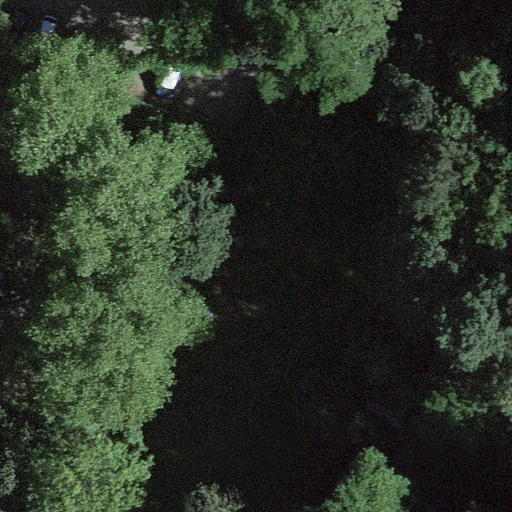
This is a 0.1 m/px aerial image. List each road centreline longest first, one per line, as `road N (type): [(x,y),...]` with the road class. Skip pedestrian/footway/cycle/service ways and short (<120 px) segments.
road 1 (residential): [(125,0),(448,109)]
road 2 (track): [(0,289),(42,259),(93,196),(48,104)]
